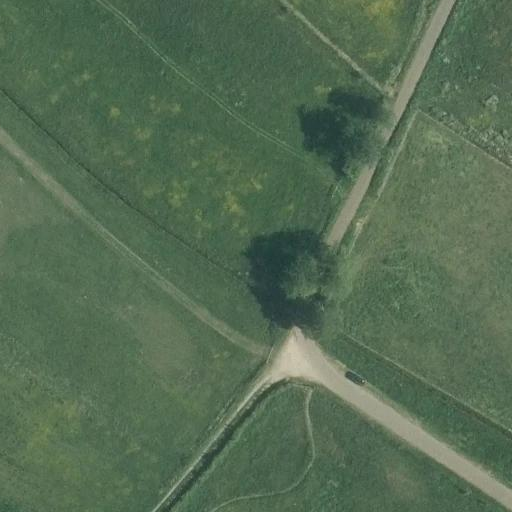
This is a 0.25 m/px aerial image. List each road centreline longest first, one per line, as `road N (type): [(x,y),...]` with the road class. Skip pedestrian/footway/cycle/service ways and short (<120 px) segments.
road 1 (track): [(0,122),(218,310),(299,352)]
road 2 (unclassified): [(511,506),(358,404),(299,352),(300,330)]
road 3 (track): [(156,511),(262,382),(299,352)]
